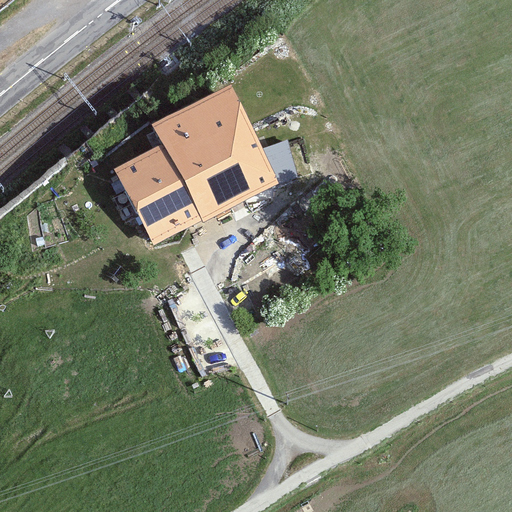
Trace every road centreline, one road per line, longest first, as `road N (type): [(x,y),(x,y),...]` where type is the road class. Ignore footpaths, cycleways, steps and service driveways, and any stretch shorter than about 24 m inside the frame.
road 1 (unclassified): [(256,511),(511,364)]
road 2 (primary): [(0,95),(120,0)]
